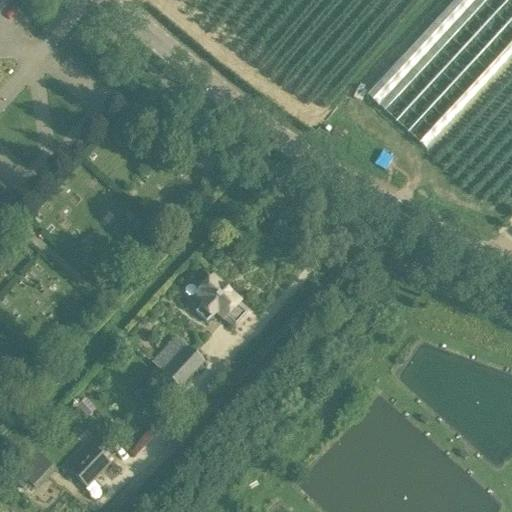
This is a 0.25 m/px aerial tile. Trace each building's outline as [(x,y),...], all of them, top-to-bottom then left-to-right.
[(211,178),(218,185),(235,167),(228,161),(211,178)] [(240,303),(212,277),(195,295),(204,303),(196,312),(206,322),(215,313),(224,320),(225,319),(235,328),(249,313),(238,304),(240,303)] [(186,347),(162,373),(180,390),(204,363),(186,347)] [(88,444),(59,474),(79,494),(103,470),(94,462),(100,456),(88,444)] [(27,500),(55,471),(34,450),(6,480),(27,500)]
